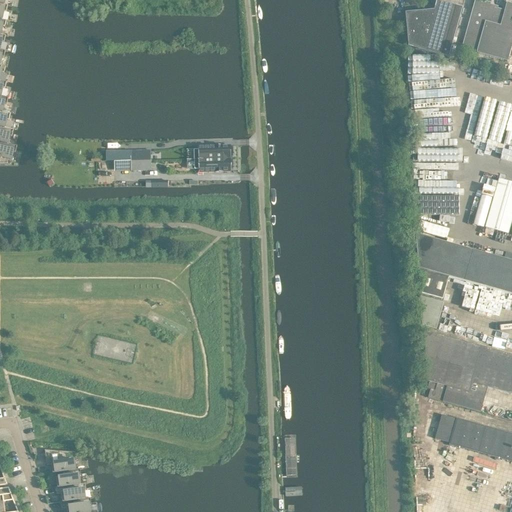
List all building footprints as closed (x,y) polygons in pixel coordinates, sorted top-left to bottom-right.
[(462,7),(436,0),(434,10),(405,12),(408,46),(448,57),(462,7)] [(475,0),(474,0),(461,48),(476,52),(476,53),(507,61),(511,44),(511,3),(507,2),(504,10),(497,8),(498,6),(494,5),(493,7),(490,6),(491,2),(485,1),(485,3),(475,0)] [(0,95),(8,98),(8,97),(1,96),(2,88),(5,88),(6,82),(0,80),(0,95)] [(446,93),(411,91),(410,109),(431,110),(431,100),(446,101),(446,93)] [(0,111),(10,114),(10,113),(2,111),(4,104),(6,104),(8,98),(0,95),(0,111)] [(501,157),(511,160),(511,124),(509,124),(511,115),(511,114),(501,111),(502,106),(482,99),(480,104),(474,102),(469,117),(481,121),(474,145),(502,154),(501,157)] [(0,126),(13,130),(13,129),(4,127),(6,119),(9,120),(10,114),(0,111),(0,126)] [(0,142),(17,146),(17,145),(7,143),(9,136),(12,136),(13,130),(0,126),(0,142)] [(17,146),(0,142),(0,163),(8,164),(8,163),(7,163),(8,160),(11,160),(13,152),(15,152),(17,146)] [(198,146),(198,159),(230,158),(230,145),(222,146),(214,146),(198,146)] [(130,151),(131,161),(151,160),(150,150),(130,151)] [(198,159),(199,172),(215,172),(215,171),(222,171),(222,172),(231,171),(230,158),(198,159)] [(151,160),(131,161),(131,171),(151,170),(151,160)] [(485,227),(508,234),(511,220),(511,182),(499,179),(485,227)] [(439,227),(438,234),(448,235),(448,228),(439,227)] [(415,238),(420,293),(442,300),(449,277),(511,295),(511,261),(416,234),(415,238)] [(420,296),(422,326),(436,329),(443,302),(420,296)] [(428,398),(442,402),(480,412),(485,396),(469,392),(471,383),(511,394),(511,354),(425,330),(423,334),(427,381),(429,381),(427,388),(430,389),(428,398)] [(435,439),(449,443),(456,419),(442,415),(435,439)] [(456,419),(449,443),(449,445),(511,462),(511,433),(456,418),(456,419)] [(298,482),(296,438),(284,438),(286,483),(298,482)] [(50,473),(50,474),(80,469),(75,470),(74,462),(76,461),(75,452),(44,450),(46,465),(51,464),(52,472),(50,473)] [(418,481),(430,480),(429,467),(417,468),(418,481)] [(55,487),(55,488),(85,484),(85,483),(79,484),(78,476),(81,476),(80,469),(50,474),(51,480),(56,479),(57,487),(55,487)] [(61,502),(90,498),(84,499),(83,491),(86,490),(85,484),(55,488),(56,494),(61,493),(62,501),(61,502)] [(0,488),(0,511),(18,511),(13,511),(4,511),(3,501),(13,500),(11,493),(10,493),(9,494),(8,488),(9,488),(8,487),(0,488)] [(89,511),(89,505),(91,505),(90,498),(61,502),(62,508),(66,508),(66,511),(89,511)]
